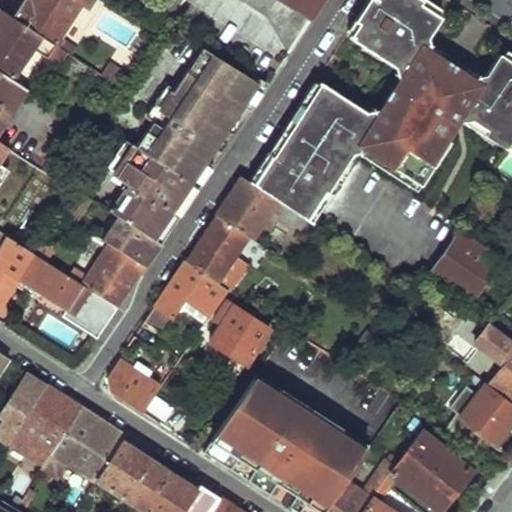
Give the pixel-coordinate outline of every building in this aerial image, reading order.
[(81,4),(75,0),(24,0),(13,18),(54,46),(62,51),(66,44),(59,39),(80,5),(81,4)] [(87,9),(92,0),(75,0),(81,4),(80,5),(87,9)] [(179,4),(172,0),(162,0),(155,10),(170,19),(179,4)] [(453,72),(441,64),(425,54),(425,44),(425,38),(437,20),(434,17),(437,13),(417,0),(366,0),(345,34),(349,37),(348,40),(392,70),(394,85),(380,106),(364,110),(321,81),(313,82),(246,182),(284,207),(303,220),(321,192),(324,194),(334,179),(350,156),(351,154),(357,154),(370,153),(417,186),(430,166),(428,165),(428,164),(444,141),(454,124),(460,122),(469,120),(486,131),(484,138),(503,150),(511,136),(511,59),(503,54),(499,58),(496,56),(482,76),(477,78),(466,81),(453,72)] [(277,0),(308,19),(319,0),(277,0)] [(0,9),(0,71),(27,89),(35,76),(18,64),(28,49),(45,60),(54,46),(13,18),(0,9)] [(445,57),(425,44),(425,54),(441,64),(445,57)] [(254,83),(198,48),(169,90),(156,110),(219,152),(246,111),(238,105),(254,83)] [(132,70),(123,64),(118,72),(108,65),(100,76),(119,89),(132,70)] [(477,78),(458,66),(453,72),(466,81),(477,78)] [(0,71),(0,129),(27,89),(0,71)] [(246,111),(262,88),(254,83),(238,105),(246,111)] [(156,110),(169,90),(163,85),(142,117),(148,121),(156,110)] [(219,152),(156,110),(148,121),(131,146),(186,181),(187,182),(203,159),(210,165),(219,152)] [(486,131),(469,120),(460,122),(484,138),(486,131)] [(110,173),(128,144),(120,140),(102,168),(110,173)] [(450,144),(444,141),(428,164),(435,168),(450,144)] [(128,144),(110,173),(122,180),(168,210),(186,181),(131,146),(128,144)] [(417,186),(370,153),(357,154),(414,192),(418,187),(417,186)] [(357,160),(350,156),(334,179),(341,183),(357,160)] [(210,165),(203,159),(187,182),(195,186),(210,165)] [(240,177),(215,215),(248,238),(251,240),(271,212),(278,216),(279,215),(284,207),(246,182),(240,177)] [(122,180),(103,209),(115,216),(158,244),(176,216),(168,210),(122,180)] [(186,181),(168,210),(176,216),(195,186),(187,182),(186,181)] [(310,225),(328,197),(324,194),(321,192),(303,220),(309,224),(310,225)] [(284,207),(279,215),(304,231),(309,224),(303,220),(284,207)] [(215,215),(183,262),(228,290),(236,278),(226,272),(248,238),(215,215)] [(115,216),(100,240),(143,267),(158,244),(115,216)] [(69,270),(67,276),(116,308),(143,267),(100,240),(91,234),(86,241),(102,252),(87,277),(81,273),(73,273),(69,270)] [(454,235),(424,278),(467,305),(495,262),(454,235)] [(0,306),(18,281),(65,312),(61,317),(95,340),(116,308),(67,276),(44,261),(32,254),(21,246),(7,237),(0,248),(0,306)] [(27,237),(21,246),(32,254),(38,244),(27,237)] [(38,244),(32,254),(44,261),(53,247),(41,240),(38,244)] [(228,290),(183,262),(141,328),(161,340),(191,292),(215,309),(228,290)] [(220,324),(209,341),(246,366),(270,329),(228,300),(214,321),(220,324)] [(511,348),(486,328),(471,347),(494,364),(484,378),(492,384),(491,385),(511,400),(511,348)] [(0,357),(0,374),(8,362),(0,357)] [(119,360),(105,381),(108,391),(143,414),(161,387),(119,360)] [(372,446),(257,374),(202,452),(271,496),(276,488),(281,480),(301,491),(296,499),(291,509),(295,511),(324,511),(347,480),(372,446)] [(6,416),(0,424),(0,437),(8,442),(15,431),(44,386),(30,377),(4,414),(6,416)] [(511,422),(511,405),(485,384),(461,416),(475,426),(470,432),(489,445),(496,444),(511,422)] [(44,386),(15,431),(27,439),(33,430),(39,434),(27,453),(44,464),(52,451),(55,448),(79,408),(44,386)] [(79,408),(55,448),(70,458),(80,443),(92,451),(79,471),(94,481),(120,441),(123,437),(79,408)] [(120,441),(94,481),(125,500),(151,460),(120,441)] [(44,464),(43,466),(51,471),(60,456),(52,451),(44,464)] [(151,460),(125,500),(131,503),(145,511),(182,511),(197,489),(151,460)] [(344,484),(324,511),(360,511),(383,482),(386,477),(378,472),(364,492),(347,480),(344,484)] [(301,491),(281,480),(276,488),(296,499),(301,491)] [(392,511),(378,502),(389,486),(383,482),(360,511),(392,511)] [(197,489),(182,511),(208,511),(218,498),(199,486),(197,489)] [(239,511),(218,498),(208,511),(239,511)] [(0,511),(17,511),(0,501),(0,511)]
